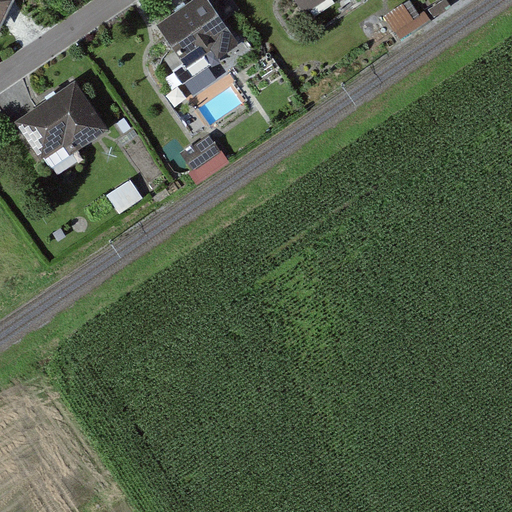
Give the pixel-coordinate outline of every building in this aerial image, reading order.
[(0,0),(0,29),(12,3),(9,0),(0,0)] [(212,0),(201,0),(163,26),(197,76),(243,44),(212,0)] [(410,2),(384,19),(398,41),(428,21),(423,14),(420,16),(410,2)] [(80,87),(25,123),(51,163),(106,127),(80,87)] [(227,164),(209,137),(193,148),(191,146),(179,155),(192,172),(188,175),(196,186),(227,164)] [(141,199),(130,183),(108,198),(119,214),(141,199)]
